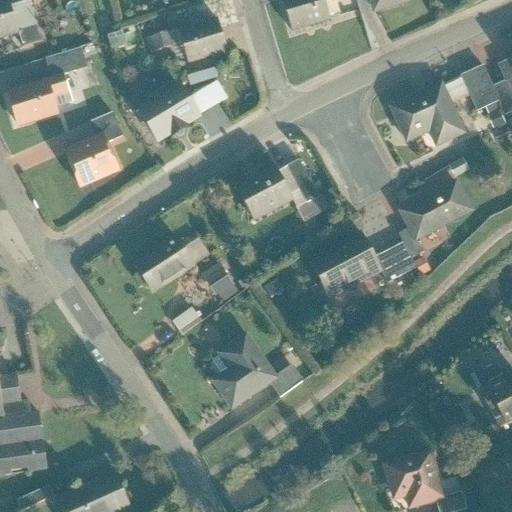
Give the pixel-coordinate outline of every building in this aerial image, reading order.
[(13,0),(0,0),(0,41),(19,36),(22,48),(41,43),(37,24),(21,28),(16,7),(13,0)] [(281,0),(291,34),(343,20),(338,0),(281,0)] [(413,0),(370,0),(375,16),(414,3),(413,0)] [(32,3),(16,7),(21,28),(37,24),(32,3)] [(223,21),(148,35),(154,66),(229,52),(223,21)] [(483,68),(443,88),(452,108),(472,98),(479,112),(499,103),(506,118),(511,115),(511,60),(511,59),(497,66),(504,81),(492,87),(483,68)] [(65,75),(7,91),(18,130),(62,118),(59,108),(73,104),(65,75)] [(141,81),(126,90),(156,144),(203,119),(183,82),(151,99),(141,81)] [(439,82),(389,107),(408,145),(430,134),(438,148),(466,134),(452,108),(443,88),(439,82)] [(125,170),(113,144),(128,137),(116,111),(81,127),(87,141),(66,150),(84,189),(125,170)] [(276,167),(236,189),(256,226),(288,209),(318,194),(301,161),(279,172),(276,167)] [(458,180),(399,210),(416,243),(475,213),(458,180)] [(185,223),(132,260),(155,292),(208,255),(185,223)] [(362,234),(310,260),(329,300),(382,274),(374,257),(362,234)] [(404,244),(374,257),(382,274),(387,286),(417,273),(404,244)] [(224,268),(206,280),(218,297),(236,285),(224,268)] [(193,308),(172,323),(182,336),(202,322),(193,308)] [(249,332),(216,354),(230,374),(215,383),(234,410),(270,385),(278,397),(312,374),(295,349),(272,365),(249,332)] [(511,378),(482,393),(500,429),(511,423),(511,378)] [(7,421),(0,421),(0,476),(48,472),(43,417),(7,421)] [(432,451),(382,464),(395,511),(407,511),(436,504),(437,511),(459,511),(466,510),(461,492),(445,496),(432,451)] [(116,473),(56,500),(61,511),(133,511),(134,511),(116,473)] [(49,485),(15,500),(20,511),(54,496),(49,485)]
